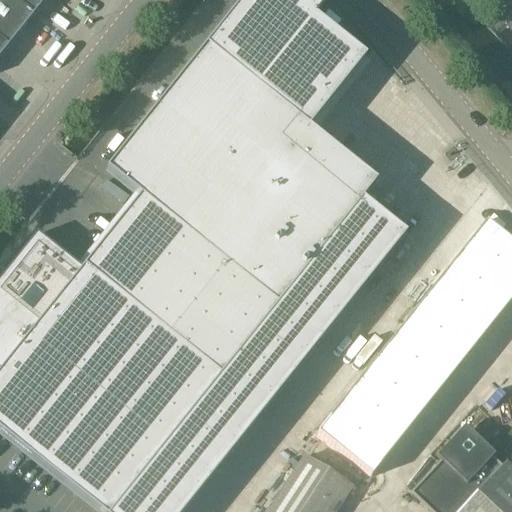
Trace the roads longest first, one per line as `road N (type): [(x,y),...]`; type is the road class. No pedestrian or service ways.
road 1 (unclassified): [(0,176),(142,0)]
road 2 (unclassified): [(367,0),(511,171)]
